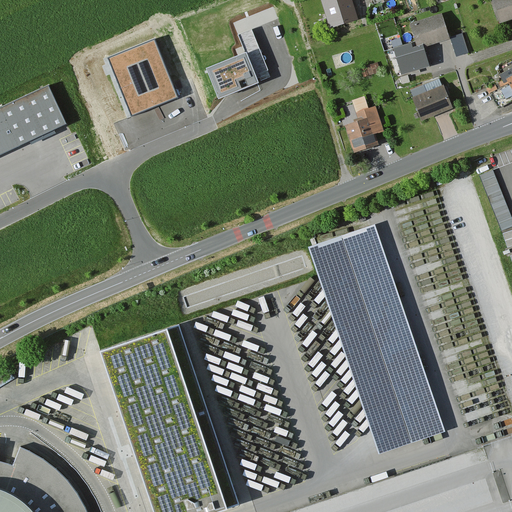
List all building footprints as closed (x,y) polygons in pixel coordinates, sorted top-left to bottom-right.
[(358,23),(350,0),(328,0),(321,2),(329,32),(358,23)] [(511,0),(494,0),(492,1),(499,25),(511,21),(511,0)] [(218,105),(272,81),(242,10),(186,34),(218,105)] [(450,41),(442,17),(409,28),(418,52),(450,41)] [(155,39),(108,58),(131,116),(178,97),(155,39)] [(511,70),(499,78),(504,86),(507,84),(509,88),(501,93),(506,101),(511,97),(511,70)] [(441,88),(412,100),(422,123),(451,111),(441,88)] [(0,157),(65,127),(48,90),(0,112),(0,157)] [(358,123),(345,128),(353,154),(377,146),(373,136),(383,133),(375,108),(355,115),(358,123)] [(441,435),(370,228),(307,249),(378,456),(441,435)] [(227,511),(239,508),(177,326),(98,353),(151,511),(227,511)] [(87,511),(85,507),(77,493),(67,480),(56,469),(43,459),(29,451),(20,447),(12,465),(9,464),(4,462),(0,461),(0,511),(87,511)] [(490,499),(483,478),(472,482),(475,492),(472,493),(476,504),(490,499)]
